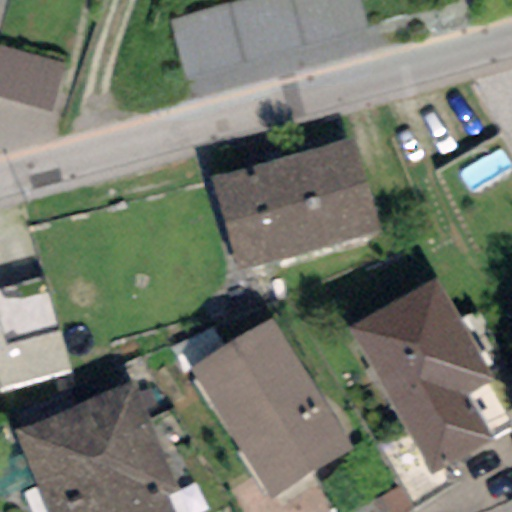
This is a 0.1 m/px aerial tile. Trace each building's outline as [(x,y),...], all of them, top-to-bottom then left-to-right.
[(356,0),(248,0),(168,22),(184,80),(365,32),(356,0)] [(66,68),(0,46),(0,99),(50,116),(66,68)] [(354,138),(210,178),(237,272),(381,232),(354,138)] [(46,277),(0,289),(0,326),(6,348),(62,332),(46,277)] [(434,280),(347,330),(432,477),(511,431),(486,385),(493,381),(434,280)] [(354,449),(271,319),(189,371),(272,501),(354,449)] [(0,388),(72,370),(62,332),(6,348),(0,326),(0,388)] [(132,382),(14,431),(47,511),(173,511),(167,495),(176,491),(132,382)]
